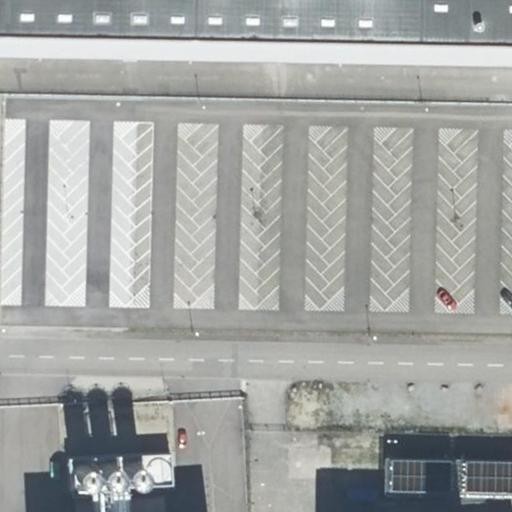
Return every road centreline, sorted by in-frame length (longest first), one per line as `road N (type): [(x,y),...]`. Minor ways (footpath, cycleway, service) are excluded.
road 1 (unknown): [(0,426),(12,505),(235,484)]
road 2 (unknown): [(229,356),(235,484)]
